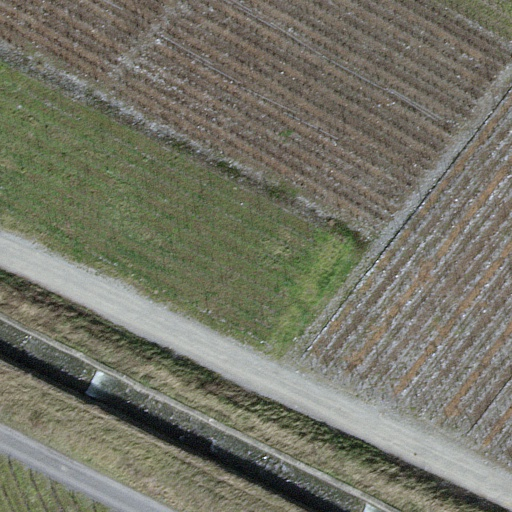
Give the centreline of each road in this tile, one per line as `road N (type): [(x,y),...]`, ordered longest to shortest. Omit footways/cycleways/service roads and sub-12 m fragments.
road 1 (track): [(511,490),(0,247)]
road 2 (track): [(0,438),(145,511)]
